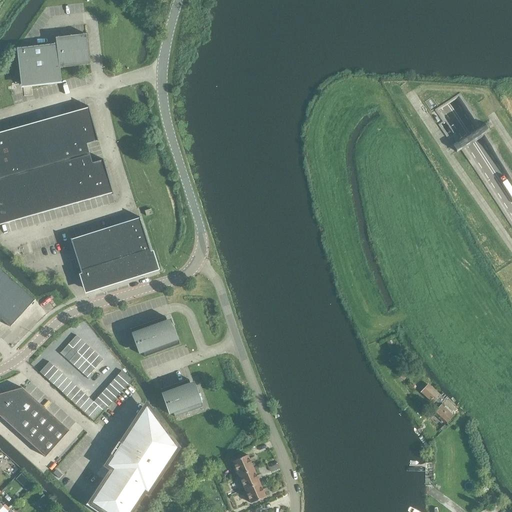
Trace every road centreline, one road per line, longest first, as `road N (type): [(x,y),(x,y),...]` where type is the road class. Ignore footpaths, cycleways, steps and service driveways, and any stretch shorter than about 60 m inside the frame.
road 1 (tertiary): [(201,261),(206,239),(163,106),(163,60),(179,0)]
road 2 (unclassified): [(201,261),(218,281),(296,511)]
road 3 (tertiary): [(201,261),(178,278),(71,313),(0,371)]
road 4 (primary): [(376,0),(446,106)]
